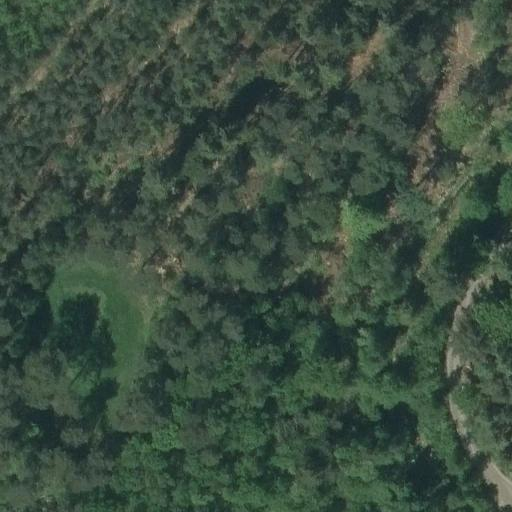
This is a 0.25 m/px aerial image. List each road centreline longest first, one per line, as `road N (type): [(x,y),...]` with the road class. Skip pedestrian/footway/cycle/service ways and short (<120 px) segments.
road 1 (track): [(511,511),(457,425),(448,343),(467,291),(511,219)]
road 2 (track): [(101,0),(62,64),(0,118)]
